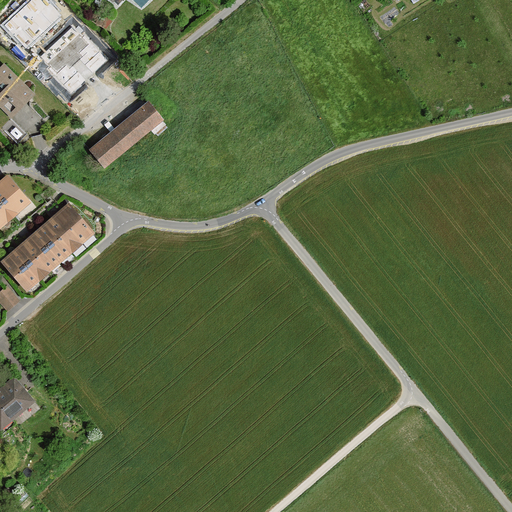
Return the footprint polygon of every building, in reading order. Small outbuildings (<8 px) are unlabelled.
[(30,0),(4,25),(27,50),(64,15),(50,0),(30,0)] [(50,69),(73,94),(110,59),(87,34),(50,69)] [(32,95),(4,67),(0,71),(0,88),(3,92),(0,95),(0,104),(12,116),(32,95)] [(163,120),(149,103),(91,150),(105,167),(163,120)] [(28,134),(12,119),(2,128),(18,144),(28,134)] [(9,179),(0,186),(0,224),(28,200),(9,179)] [(59,216),(79,239),(81,241),(92,231),(71,206),(59,216)] [(49,225),(68,248),(79,239),(59,216),(49,225)] [(38,235),(59,259),(70,250),(68,248),(49,225),(38,235)] [(38,235),(27,244),(47,267),(48,269),(59,259),(38,235)] [(27,244),(16,254),(36,276),(47,267),(27,244)] [(16,254),(5,263),(26,288),(37,278),(36,276),(16,254)] [(0,293),(0,296),(10,309),(22,300),(11,285),(0,293)] [(19,376),(0,390),(0,425),(5,432),(41,403),(19,376)]
